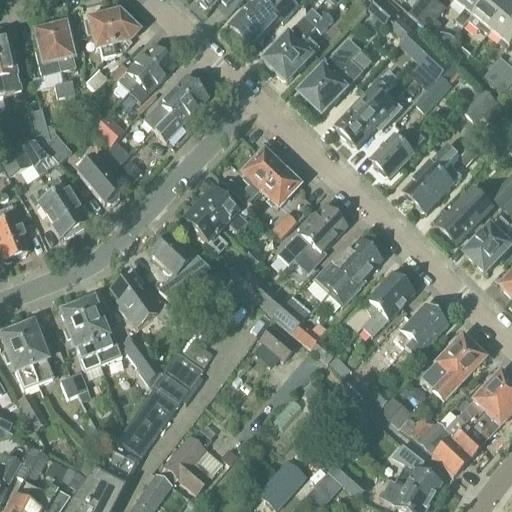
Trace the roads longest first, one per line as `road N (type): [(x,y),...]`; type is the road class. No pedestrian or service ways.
road 1 (residential): [(511,347),(252,105)]
road 2 (residential): [(0,304),(108,249),(252,105)]
road 3 (residential): [(252,105),(147,0)]
